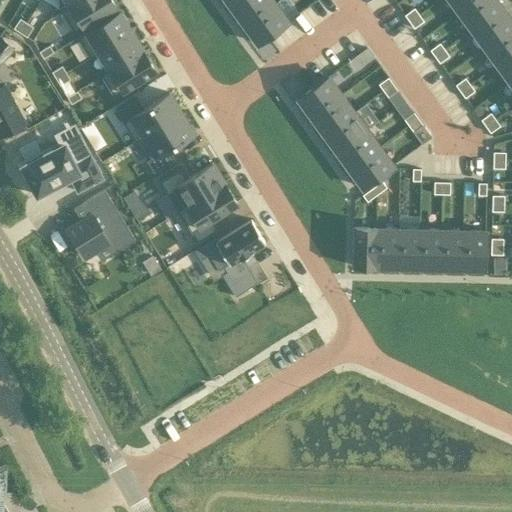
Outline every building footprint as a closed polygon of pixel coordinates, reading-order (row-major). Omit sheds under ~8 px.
[(69,5),(61,10),(74,31),(115,5),(111,0),(78,0),(69,6),(69,5)] [(274,2),(272,0),(240,0),(230,7),(243,25),(274,2)] [(449,0),(458,12),(474,0),(449,0)] [(471,29),(502,7),(497,0),(474,0),(458,12),(471,29)] [(288,20),(274,2),(243,25),(256,43),(288,20)] [(414,7),(404,15),(409,21),(418,14),(414,7)] [(471,29),(483,47),(511,25),(511,20),(502,7),(471,29)] [(119,11),(77,37),(90,58),(98,53),(98,52),(131,31),(119,11)] [(413,28),(423,21),(418,14),(409,21),(413,28)] [(19,18),(13,28),(20,32),(26,22),(19,18)] [(26,22),(20,32),(26,36),(33,26),(26,22)] [(511,25),(483,47),(496,64),(511,52),(511,25)] [(131,31),(98,52),(98,53),(108,69),(109,70),(142,50),(131,31)] [(439,42),(429,50),(434,56),(444,49),(439,42)] [(49,44),(39,51),(43,58),(53,51),(49,44)] [(371,54),(366,47),(356,55),(361,61),(371,54)] [(439,63),(449,56),(444,49),(434,56),(439,63)] [(108,69),(100,75),(113,96),(155,70),(142,50),(109,70),(108,69)] [(511,52),(496,64),(509,82),(511,79),(511,52)] [(61,65),(51,71),(55,78),(66,72),(61,65)] [(66,72),(55,78),(59,85),(70,78),(66,72)] [(328,76),(297,98),(310,116),(341,94),(328,76)] [(388,77),(378,84),(383,90),(392,83),(388,77)] [(464,77),(455,84),(459,91),(469,84),(464,77)] [(387,97),(397,90),(392,83),(383,90),(387,97)] [(4,84),(0,86),(0,135),(24,123),(4,84)] [(474,90),(469,84),(459,91),(464,98),(474,90)] [(77,90),(67,96),(71,103),(81,97),(77,90)] [(137,97),(115,110),(135,142),(139,139),(138,138),(181,112),(168,92),(143,107),(137,97)] [(354,111),(341,94),(310,116),(323,134),(354,111)] [(354,111),(323,134),(336,151),(367,129),(354,111)] [(181,112),(138,138),(139,139),(150,157),(146,160),(153,171),(174,158),(168,148),(193,132),(181,112)] [(413,112),(403,119),(408,125),(418,118),(413,112)] [(480,119),(485,126),(495,119),(490,112),(480,119)] [(423,125),(418,118),(408,125),(413,132),(423,125)] [(490,132),(500,125),(495,119),(485,126),(490,132)] [(336,151),(348,169),(380,146),(367,129),(336,151)] [(74,163),(63,143),(21,166),(36,194),(70,176),(77,190),(102,178),(90,154),(74,163)] [(393,164),(380,146),(348,169),(362,187),(393,164)] [(493,151),(492,160),(505,160),(505,152),(493,151)] [(492,168),(504,168),(505,160),(492,160),(492,168)] [(180,167),(159,180),(177,211),(224,182),(212,162),(186,178),(180,167)] [(420,180),(420,168),(412,168),(412,180),(420,180)] [(386,187),(381,180),(372,187),(376,194),(386,187)] [(433,181),(433,193),(441,194),(442,182),(433,181)] [(224,182),(177,211),(196,242),(218,229),(211,218),(237,202),(224,182)] [(449,194),(450,182),(442,182),(441,194),(449,194)] [(477,195),(486,195),(486,183),(478,182),(477,195)] [(376,194),(372,187),(362,195),(367,201),(376,194)] [(88,216),(67,229),(83,256),(105,243),(111,253),(135,239),(103,188),(80,203),(88,216)] [(139,198),(133,190),(123,196),(128,205),(139,198)] [(504,195),(492,195),(491,203),(504,203),(504,195)] [(504,203),(491,203),(491,211),(503,211),(504,203)] [(194,249),(200,259),(209,254),(218,268),(223,266),(226,271),(221,274),(235,296),(258,282),(244,260),(242,261),(240,258),(252,250),(251,249),(264,241),(251,219),(216,240),(214,237),(194,249)] [(353,227),(352,265),(375,266),(376,227),(353,227)] [(375,266),(396,266),(397,228),(376,227),(375,266)] [(396,266),(418,267),(419,228),(397,228),(396,266)] [(440,229),(419,228),(418,267),(439,268),(440,229)] [(439,268),(461,268),(462,229),(440,229),(439,268)] [(483,269),(484,230),(462,229),(461,268),(483,269)] [(503,238),(491,238),(490,246),(503,246),(503,238)] [(490,254),(502,254),(503,246),(490,246),(490,254)] [(159,268),(152,256),(143,261),(151,273),(159,268)]
